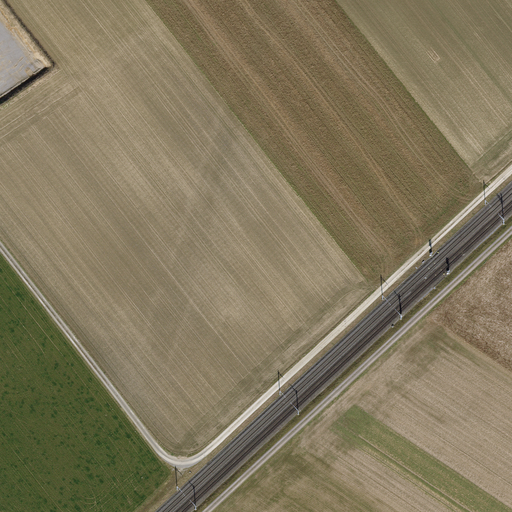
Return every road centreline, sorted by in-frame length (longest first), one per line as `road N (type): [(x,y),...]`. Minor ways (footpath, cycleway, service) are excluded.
road 1 (track): [(0,246),(154,445),(172,460),(194,460),(511,169)]
road 2 (track): [(511,231),(206,511)]
